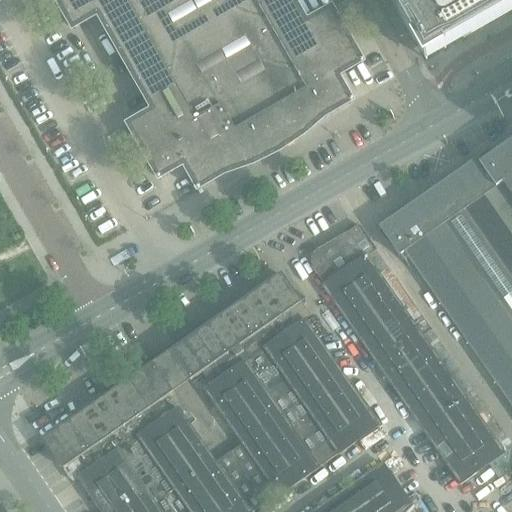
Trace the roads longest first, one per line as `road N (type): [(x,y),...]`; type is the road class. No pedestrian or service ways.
road 1 (tertiary): [(97,318),(435,124)]
road 2 (unclassified): [(97,318),(0,146)]
road 3 (unclassified): [(435,124),(364,0)]
